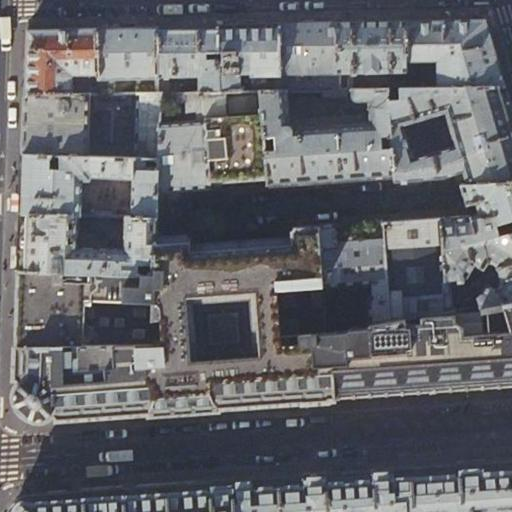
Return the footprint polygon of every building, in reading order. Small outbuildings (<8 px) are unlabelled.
[(406,21),(406,72),(406,79),(406,88),(416,88),(414,60),(437,60),(438,88),(505,86),(502,76),(485,20),(449,23),(406,21)] [(373,22),(339,23),(340,89),(349,89),(349,73),(406,72),(406,21),(373,22)] [(308,24),(280,24),(281,73),(314,73),(314,90),(340,89),(339,23),(308,24)] [(251,25),(219,25),(221,91),(241,91),(240,72),(251,72),(252,91),(261,91),(281,90),(281,73),(280,24),(251,25)] [(190,26),(159,27),(160,93),(161,93),(177,92),(181,92),(181,86),(170,86),(170,83),(167,75),(199,75),(200,92),(204,92),(221,91),(219,25),(190,26)] [(127,27),(99,28),(99,74),(100,86),(100,94),(114,94),(114,78),(136,78),(137,93),(160,93),(159,27),(127,27)] [(72,75),(99,74),(99,28),(66,29),(28,30),(27,61),(26,95),(95,94),(100,94),(100,86),(80,85),(79,85),(72,85),(72,75)] [(393,88),(406,88),(406,79),(401,79),(394,82),(393,88)] [(444,177),(462,172),(466,184),(511,180),(511,111),(505,86),(438,88),(416,88),(406,88),(393,88),(387,88),(395,176),(395,180),(444,177)] [(387,88),(365,89),(359,89),(352,89),(353,97),(354,100),(357,101),(368,101),(369,114),(289,120),(287,90),(281,90),(261,91),(267,184),(395,176),(387,88)] [(261,91),(252,91),(241,91),(221,91),(204,92),(211,188),(267,184),(261,91)] [(204,92),(200,92),(181,92),(177,92),(178,103),(187,103),(187,111),(197,111),(198,121),(160,123),(159,159),(159,168),(158,191),(186,190),(211,188),(204,92)] [(161,93),(160,93),(137,93),(131,93),(131,112),(96,111),(95,94),(26,95),(25,114),(23,154),(145,158),(159,159),(160,123),(161,93)] [(145,158),(23,154),(22,180),(21,213),(79,215),(81,215),(81,180),(89,180),(91,179),(91,177),(133,178),(131,216),(157,217),(158,191),(159,168),(145,167),(145,158)] [(511,180),(466,184),(461,185),(466,201),(467,207),(475,204),(478,216),(472,218),(471,216),(470,216),(441,218),(443,247),(480,241),(511,232),(511,180)] [(96,215),(112,216),(112,207),(96,206),(96,215)] [(79,215),(21,213),(21,223),(21,230),(19,270),(139,274),(140,264),(156,265),(157,238),(157,226),(157,217),(131,216),(125,216),(124,226),(124,249),(104,249),(104,241),(102,240),(98,240),(97,234),(78,233),(78,226),(79,215)] [(413,220),(384,222),(390,322),(451,311),(449,281),(448,280),(445,280),(443,247),(441,218),(413,220)] [(384,222),(318,227),(322,287),(374,283),(375,295),(368,301),(370,325),(390,322),(384,222)] [(186,236),(157,238),(156,265),(155,275),(139,274),(19,270),(17,319),(15,378),(18,378),(21,381),(16,387),(14,396),(17,404),(21,411),(24,414),(29,418),(34,420),(39,420),(42,420),(48,418),(53,415),(55,413),(58,416),(58,419),(150,412),(207,408),(218,407),(453,391),(511,386),(511,300),(481,306),(451,311),(390,322),(370,325),(338,331),(337,339),(329,340),(328,343),(326,343),(322,287),(318,227),(293,229),(293,232),(292,233),(292,239),(190,246),(189,240),(186,240),(186,236)] [(511,232),(480,241),(443,247),(445,280),(448,280),(449,281),(468,279),(475,265),(484,270),(489,262),(498,267),(501,280),(496,290),(487,285),(479,300),(481,306),(511,300),(511,232)] [(511,511),(511,461),(508,462),(393,470),(395,500),(405,500),(405,511),(437,511),(444,511),(500,511),(509,511),(511,511)] [(317,475),(233,481),(234,511),(371,511),(372,511),(386,511),(385,511),(405,511),(405,500),(395,500),(393,470),(317,475)] [(234,511),(233,481),(111,490),(27,496),(18,506),(11,511),(234,511)]
